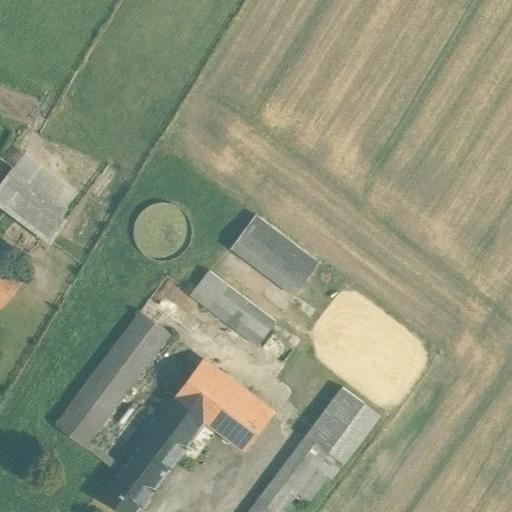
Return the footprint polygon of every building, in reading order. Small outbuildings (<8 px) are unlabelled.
[(66,220),(6,175),(0,182),(0,202),(50,241),(66,220)] [(191,242),(193,231),(190,219),(184,210),(175,204),(163,202),(152,204),(143,211),(137,220),(134,231),(137,242),(143,252),(153,258),(164,260),(175,258),(184,251),(191,242)] [(320,262),(256,214),(237,239),(301,288),(320,262)] [(0,307),(21,279),(0,262),(0,307)] [(277,320),(210,270),(192,294),(258,344),(277,320)] [(141,310),(55,423),(86,446),(91,440),(171,333),(141,310)] [(294,348),(273,332),(262,347),(283,363),(294,348)] [(275,411),(204,357),(175,396),(176,397),(205,418),(218,428),(246,449),(275,411)] [(343,386),(248,511),(282,511),(328,451),(364,402),(343,386)] [(176,397),(124,466),(153,487),(181,451),(205,418),(176,397)] [(364,402),(328,451),(344,462),(380,413),(364,402)] [(205,418),(181,451),(193,460),(218,428),(205,418)] [(124,466),(91,440),(86,446),(120,472),(124,466)] [(133,511),(153,487),(124,466),(120,472),(103,493),(128,511),(133,511)]
